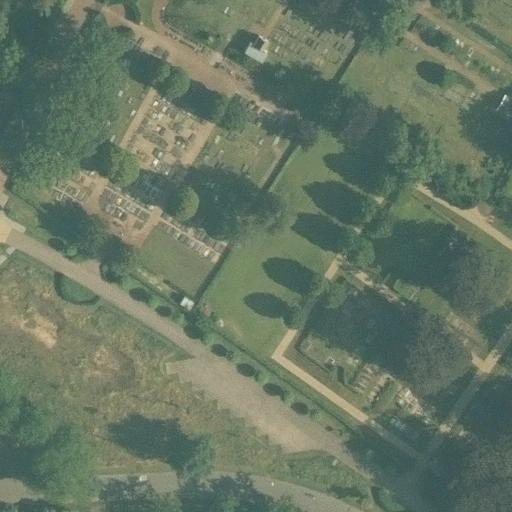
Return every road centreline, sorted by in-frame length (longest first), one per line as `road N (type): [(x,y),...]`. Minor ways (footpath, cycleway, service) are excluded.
road 1 (residential): [(423,511),(98,280),(0,229)]
road 2 (residential): [(346,511),(271,484),(0,489)]
road 3 (residential): [(87,0),(0,188)]
